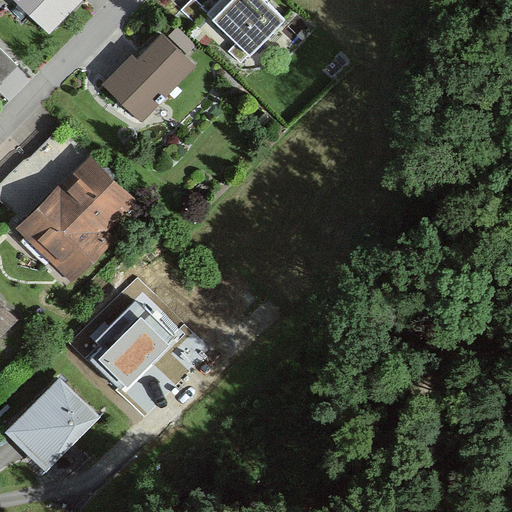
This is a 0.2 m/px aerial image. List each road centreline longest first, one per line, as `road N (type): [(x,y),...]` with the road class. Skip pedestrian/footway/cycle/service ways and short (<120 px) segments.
road 1 (track): [(511,261),(436,378),(327,511)]
road 2 (residential): [(0,127),(126,0)]
